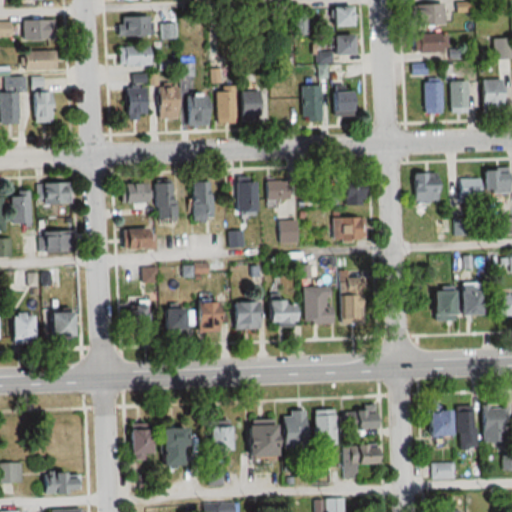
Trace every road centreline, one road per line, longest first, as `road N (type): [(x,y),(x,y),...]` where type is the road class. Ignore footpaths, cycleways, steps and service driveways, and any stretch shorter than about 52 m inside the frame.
road 1 (residential): [(108,511),(82,0)]
road 2 (residential): [(405,511),(379,0)]
road 3 (primary): [(511,363),(0,381)]
road 4 (residential): [(0,153),(511,136)]
